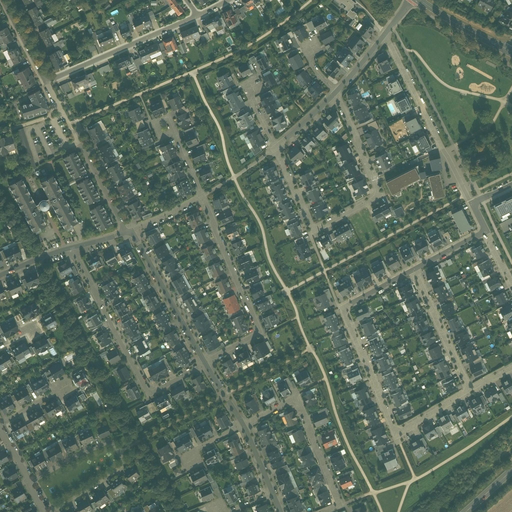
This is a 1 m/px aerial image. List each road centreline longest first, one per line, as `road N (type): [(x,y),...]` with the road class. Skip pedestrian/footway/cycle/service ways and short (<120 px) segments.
road 1 (residential): [(335,92),(375,198),(312,231),(276,147)]
road 2 (residential): [(72,247),(148,393),(207,362)]
road 3 (residential): [(469,390),(396,432),(342,308)]
road 4 (residential): [(207,362),(261,335),(202,196)]
road 5 (residential): [(51,511),(122,466),(117,448),(105,442),(30,482)]
road 6 (residential): [(244,427),(296,398),(341,504),(323,511)]
road 7 (residential): [(384,34),(470,203)]
road 8 (residential): [(130,232),(45,80)]
road 9 (residential): [(198,16),(45,80)]
road 10 (residential): [(130,232),(207,362)]
road 11 (residential): [(469,390),(414,269)]
